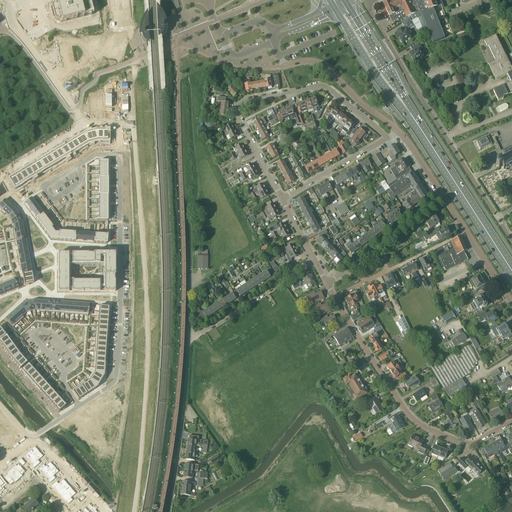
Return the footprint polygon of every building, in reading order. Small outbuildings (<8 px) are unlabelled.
[(60,0),(55,1),(51,7),(54,19),(61,22),(93,14),(89,0),(60,0)] [(388,0),(387,0),(383,2),(389,16),(395,14),(398,21),(411,16),(413,20),(412,21),(411,21),(415,27),(419,33),(427,30),(417,6),(415,0),(410,0),(410,1),(409,0),(388,0),(389,0),(388,0)] [(415,0),(417,6),(427,30),(432,44),(444,39),(433,9),(437,7),(434,0),(415,0)] [(161,7),(157,3),(159,38),(161,37),(162,36),(163,35),(164,33),(165,31),(165,30),(166,28),(167,28),(168,28),(168,26),(168,23),(168,21),(167,20),(166,17),(165,14),(163,11),(161,7)] [(140,32),(140,35),(143,35),(144,36),(144,37),(144,39),(146,41),(147,42),(149,43),(151,44),(148,10),(147,11),(145,14),(143,18),(142,20),(142,23),(141,24),(141,26),(141,27),(140,29),(140,31),(140,32)] [(404,27),(396,33),(398,36),(400,40),(401,42),(402,42),(402,43),(407,40),(408,40),(411,39),(410,37),(411,37),(407,31),(415,27),(411,21),(409,18),(401,23),(404,27)] [(492,37),(484,41),(487,46),(488,46),(495,61),(488,64),(496,80),(507,75),(511,82),(499,88),(493,91),(498,100),(498,101),(504,99),(503,97),(511,92),(511,68),(510,65),(511,64),(511,59),(509,54),(506,56),(499,42),(496,36),(496,35),(492,37)] [(416,41),(409,46),(412,51),(410,52),(411,55),(410,55),(413,59),(412,60),(413,61),(414,61),(415,62),(420,59),(421,59),(422,58),(422,57),(423,56),(420,51),(423,49),(421,45),(419,46),(416,41)] [(126,94),(100,95),(101,116),(135,114),(132,67),(110,68),(111,81),(126,80),(126,94)] [(228,88),(228,87),(230,89),(228,91),(234,97),(238,93),(231,85),(232,84),(230,82),(226,86),(228,88)] [(374,100),(369,93),(366,95),(370,102),(374,100)] [(221,101),(222,101),(221,108),(228,110),(229,103),(225,102),(225,99),(221,98),(221,101)] [(318,106),(317,102),(318,101),(318,100),(318,99),(317,99),(316,99),(315,99),(315,98),(309,100),(312,108),(318,106)] [(307,111),(312,108),(309,100),(304,103),(307,111)] [(299,107),(297,108),(298,111),(299,113),(300,113),(307,111),(304,103),(298,105),(299,107)] [(505,104),(504,104),(498,107),(497,108),(496,109),(496,111),(497,112),(498,113),(499,113),(501,113),(506,110),(507,109),(508,108),(508,106),(507,105),(506,104),(505,104)] [(286,109),(285,110),(288,118),(289,121),(289,122),(290,124),(291,126),(297,124),(300,123),(299,120),(298,117),(297,114),(294,115),(291,107),(290,108),(290,107),(289,107),(286,108),(286,109)] [(228,110),(221,108),(219,119),(222,119),(223,116),(227,116),(228,110)] [(330,108),(324,115),(332,122),(340,113),(340,112),(340,111),(338,110),(337,110),(335,109),(333,111),(330,108)] [(280,114),(277,116),(280,124),(281,123),(282,121),(282,120),(284,119),(288,118),(285,110),(279,112),(280,114)] [(323,110),(314,114),(315,114),(317,120),(319,119),(323,110)] [(340,113),(332,122),(337,126),(339,123),(344,116),(340,113)] [(339,123),(344,127),(349,120),(344,116),(339,123)] [(256,129),(263,125),(260,120),(253,123),(256,129)] [(344,127),(342,130),(346,133),(346,134),(349,137),(351,134),(354,130),(351,128),(354,124),(349,120),(344,127)] [(307,125),(304,126),(306,132),(316,128),(314,122),(309,124),(307,125)] [(225,133),(226,135),(234,130),(231,124),(225,128),(227,132),(225,133)] [(256,129),(259,135),(266,131),(263,125),(256,129)] [(355,129),(354,130),(351,134),(354,136),(359,140),(365,133),(360,129),(358,131),(355,129)] [(234,130),(226,135),(226,136),(229,135),(231,139),(237,136),(234,130)] [(331,133),(329,135),(334,139),(336,137),(337,136),(338,134),(334,130),(331,133)] [(266,131),(259,135),(262,140),(269,137),(266,131)] [(90,132),(84,134),(88,143),(93,142),(90,132)] [(280,140),(287,137),(285,133),(280,135),(278,132),(276,133),(280,140)] [(488,136),(476,142),(480,150),(492,145),(494,143),(500,155),(503,153),(504,157),(499,159),(500,161),(496,163),(497,166),(499,168),(503,166),(504,168),(505,168),(506,169),(509,168),(509,166),(511,171),(511,170),(511,146),(502,152),(503,153),(500,154),(495,144),(497,143),(495,138),(498,136),(497,132),(493,134),(488,136)] [(84,134),(79,137),(84,146),(84,145),(88,143),(84,134)] [(359,140),(354,136),(351,134),(349,137),(348,138),(350,142),(353,148),(359,145),(358,143),(359,140)] [(75,140),(74,140),(80,150),(85,147),(84,145),(84,146),(79,137),(75,140)] [(70,142),(70,143),(76,153),(81,150),(80,150),(74,140),(70,142)] [(305,144),(290,140),(296,150),(305,144)] [(66,145),(65,145),(65,146),(71,156),(76,153),(70,143),(66,145)] [(236,153),(236,155),(245,150),(242,144),(235,148),(238,152),(236,153)] [(269,153),(276,150),(273,144),(266,147),(269,153)] [(400,153),(397,149),(395,145),(389,148),(388,148),(379,154),(372,158),(378,168),(385,163),(383,160),(389,157),(392,161),(396,159),(395,157),(400,153)] [(65,146),(60,149),(65,157),(66,159),(71,156),(65,146)] [(60,149),(55,152),(60,160),(65,157),(60,149)] [(245,150),(236,155),(237,156),(239,154),(242,159),(248,156),(245,150)] [(279,156),(276,150),(269,153),(272,159),(279,156)] [(336,150),(331,153),(334,159),(339,156),(336,150)] [(55,152),(50,155),(55,163),(54,163),(56,165),(61,162),(60,160),(55,152)] [(329,162),(334,159),(331,153),(326,156),(329,162)] [(50,155),(45,158),(50,166),(54,163),(55,163),(50,155)] [(326,156),(321,159),(324,164),(329,162),(326,156)] [(45,158),(39,161),(45,170),(50,167),(50,166),(45,158)] [(319,167),(324,164),(321,159),(315,161),(319,167)] [(395,166),(390,170),(394,176),(396,179),(397,180),(402,176),(405,174),(411,170),(409,168),(409,167),(407,164),(406,162),(404,159),(394,165),(395,166)] [(277,163),(280,169),(286,165),(283,160),(277,163)] [(366,174),(373,169),(368,160),(360,164),(366,174)] [(39,161),(34,164),(40,174),(45,170),(39,161)] [(315,161),(310,164),(314,170),(319,167),(315,161)] [(34,165),(29,167),(35,177),(35,176),(40,174),(34,164),(34,165)] [(246,173),(247,174),(255,170),(252,164),(246,167),(248,172),(246,173)] [(309,173),(314,170),(310,164),(305,167),(309,173)] [(289,171),(286,165),(280,169),(282,174),(289,171)] [(29,168),(25,170),(30,180),(31,181),(36,177),(35,176),(35,177),(29,167),(29,168)] [(355,167),(350,170),(355,179),(358,178),(356,175),(359,173),(355,167)] [(24,171),(20,173),(26,183),(30,180),(25,170),(24,170),(24,171)] [(255,170),(247,174),(247,175),(249,174),(252,179),(258,176),(255,170)] [(355,179),(350,170),(345,173),(350,182),(353,181),(351,178),(353,176),(355,179)] [(387,185),(390,189),(395,197),(395,196),(410,186),(413,190),(414,188),(420,184),(418,180),(417,179),(413,173),(412,173),(411,170),(405,174),(402,176),(397,180),(396,180),(387,185)] [(282,174),(285,179),(291,176),(289,171),(282,174)] [(19,174),(15,176),(21,186),(26,183),(20,173),(19,173),(19,174)] [(350,182),(345,173),(339,176),(343,182),(344,185),(347,183),(346,181),(348,179),(350,182)] [(14,177),(10,179),(12,183),(11,184),(13,187),(14,187),(16,190),(21,186),(15,176),(14,176),(14,177)] [(294,181),(291,176),(285,179),(288,185),(294,181)] [(335,181),(333,183),(337,190),(340,188),(338,185),(343,182),(339,176),(334,179),(335,181)] [(328,182),(322,186),(327,193),(333,190),(328,182)] [(248,195),(247,195),(249,199),(250,198),(252,197),(255,195),(256,195),(257,194),(266,190),(263,184),(256,187),(257,188),(253,190),(254,192),(251,194),(250,194),(248,195)] [(428,196),(420,184),(414,188),(416,191),(408,195),(411,198),(403,204),(409,211),(422,200),(428,196)] [(321,197),(327,193),(322,186),(317,189),(321,197)] [(396,199),(395,196),(395,197),(390,189),(387,191),(393,201),(396,199)] [(257,194),(258,195),(260,194),(262,199),(269,195),(266,190),(257,194)] [(297,201),(299,206),(306,203),(303,197),(297,201)] [(31,198),(24,203),(26,205),(27,207),(34,202),(31,198)] [(5,200),(0,204),(0,208),(1,210),(2,210),(8,203),(5,200)] [(34,202),(27,207),(29,210),(29,209),(30,211),(37,206),(34,202)] [(1,210),(0,211),(4,215),(5,214),(5,213),(12,206),(8,203),(2,210),(1,210)] [(299,206),(302,212),(309,208),(306,203),(299,206)] [(349,212),(348,210),(344,203),(336,208),(341,217),(349,212)] [(273,204),(263,209),(264,212),(261,214),(263,217),(276,210),(273,204)] [(12,206),(5,213),(5,214),(9,217),(16,211),(12,206)] [(37,206),(30,211),(31,213),(33,215),(40,210),(37,206)] [(302,212),(305,217),(312,213),(309,208),(302,212)] [(394,208),(390,210),(397,220),(402,217),(400,214),(401,213),(398,209),(396,211),(394,208)] [(40,210),(33,215),(34,217),(36,219),(43,214),(40,210)] [(262,221),(264,219),(267,218),(269,221),(279,215),(276,210),(263,217),(260,218),(262,221)] [(397,220),(390,210),(388,212),(389,214),(390,215),(386,218),(390,222),(391,221),(393,224),(397,220)] [(16,211),(9,217),(11,221),(19,216),(16,211)] [(305,217),(308,222),(314,219),(312,213),(305,217)] [(43,214),(36,219),(38,222),(45,217),(43,214)] [(351,228),(348,230),(349,231),(360,223),(354,214),(349,218),(354,225),(351,227),(351,228)] [(19,216),(11,221),(13,225),(22,222),(19,216)] [(430,221),(426,223),(430,229),(435,226),(436,227),(437,227),(438,226),(439,225),(440,224),(439,222),(435,216),(429,220),(430,221)] [(45,217),(38,222),(41,226),(48,220),(45,217)] [(308,222),(311,228),(317,224),(314,219),(308,222)] [(48,220),(41,226),(43,229),(50,224),(48,220)] [(378,222),(375,224),(382,232),(387,228),(381,220),(378,222)] [(22,222),(13,225),(14,230),(23,228),(22,222)] [(374,228),(372,230),(377,236),(382,232),(375,224),(375,223),(372,225),(374,228)] [(50,224),(43,229),(46,232),(53,227),(50,224)] [(277,233),(278,234),(287,229),(284,224),(277,227),(280,232),(277,233)] [(320,229),(317,224),(311,228),(314,233),(320,229)] [(53,227),(46,232),(50,238),(51,237),(52,237),(53,238),(53,239),(58,240),(59,231),(55,226),(53,227)] [(334,226),(330,229),(332,233),(334,236),(338,233),(334,226)] [(437,229),(430,233),(432,236),(434,235),(436,233),(438,237),(441,235),(443,239),(450,234),(447,228),(445,230),(444,229),(439,232),(437,229)] [(287,229),(278,234),(279,235),(281,234),(283,238),(290,235),(287,229)] [(372,239),(377,236),(372,230),(367,233),(365,231),(372,239)] [(420,239),(425,236),(421,230),(416,233),(420,239)] [(320,238),(316,241),(320,246),(326,241),(328,239),(329,238),(326,234),(328,233),(326,231),(325,232),(324,231),(318,234),(320,238)] [(365,235),(362,237),(367,243),(372,239),(365,231),(363,233),(365,235)] [(436,249),(433,251),(442,269),(445,268),(446,270),(464,262),(463,260),(467,258),(464,252),(467,251),(460,236),(449,242),(449,243),(436,249)] [(362,247),(367,243),(362,237),(357,241),(362,247)] [(355,238),(350,242),(357,251),(362,247),(357,241),(355,238)] [(328,239),(326,241),(320,246),(325,251),(332,244),(333,243),(328,239)] [(332,244),(325,251),(329,255),(334,250),(332,248),(336,244),(334,242),(333,243),(332,244)] [(350,242),(345,246),(347,249),(351,254),(357,251),(350,242)] [(285,248),(288,254),(295,250),(292,245),(285,248)] [(288,254),(286,255),(289,262),(292,261),(291,259),(298,256),(295,250),(288,254)] [(334,250),(329,255),(333,260),(339,255),(334,250)] [(343,260),(341,258),(343,256),(343,257),(346,255),(345,253),(344,251),(341,253),(339,255),(333,260),(337,265),(343,260)] [(68,292),(68,269),(68,265),(68,253),(58,253),(58,265),(58,269),(58,292),(68,292)] [(115,292),(115,253),(72,253),(72,264),(99,264),(99,257),(107,257),(107,264),(104,264),(104,292),(115,292)] [(208,269),(208,256),(198,256),(198,269),(208,269)] [(425,271),(431,268),(426,257),(419,261),(425,271)] [(415,263),(408,266),(414,277),(416,281),(419,279),(417,276),(415,272),(418,270),(415,263)] [(402,271),(399,273),(401,277),(404,275),(405,277),(406,278),(407,279),(408,280),(410,279),(410,278),(410,277),(409,275),(410,274),(412,278),(414,277),(408,266),(401,270),(402,271)] [(270,269),(262,274),(265,281),(271,277),(270,276),(273,274),(270,269)] [(390,280),(386,283),(389,288),(390,292),(401,287),(399,283),(394,273),(388,276),(390,280)] [(265,281),(262,274),(256,278),(260,284),(265,281)] [(309,289),(316,285),(312,278),(313,277),(311,274),(303,279),(309,289)] [(472,280),(468,282),(471,287),(473,285),(474,287),(475,286),(477,289),(478,292),(482,290),(486,287),(485,285),(479,275),(471,280),(472,280)] [(14,278),(9,280),(13,290),(18,289),(14,278)] [(260,284),(256,278),(251,281),(255,287),(260,284)] [(425,289),(430,286),(429,284),(426,278),(421,281),(425,289)] [(9,280),(4,282),(9,292),(13,290),(9,280)] [(103,281),(72,281),(72,292),(103,292),(103,281)] [(244,281),(239,284),(242,287),(245,293),(250,290),(246,284),(244,281)] [(255,287),(251,281),(246,284),(250,290),(255,287)] [(298,281),(295,283),(292,285),(295,290),(298,288),(301,287),(298,281)] [(4,282),(0,283),(0,284),(4,294),(9,292),(4,282)] [(377,284),(373,286),(378,296),(384,293),(380,285),(378,286),(377,284)] [(239,285),(235,288),(237,290),(236,291),(240,297),(245,293),(242,287),(241,288),(239,285)] [(370,290),(366,292),(369,298),(370,300),(374,298),(375,301),(378,300),(379,299),(378,296),(373,286),(372,287),(371,285),(368,287),(370,290)] [(314,292),(307,296),(308,299),(307,299),(311,306),(314,304),(324,298),(321,292),(315,295),(314,292)] [(355,293),(350,296),(357,310),(359,309),(356,303),(360,302),(355,293)] [(233,294),(227,297),(231,303),(236,299),(233,294)] [(474,303),(470,305),(474,311),(481,307),(481,308),(487,305),(487,304),(486,302),(485,302),(483,298),(484,298),(482,295),(481,296),(481,295),(476,298),(476,300),(473,302),(474,303)] [(350,296),(344,299),(349,307),(352,306),(355,312),(356,314),(350,317),(353,322),(361,317),(358,312),(357,310),(350,296)] [(226,306),(231,303),(227,297),(223,300),(226,306)] [(221,309),(226,306),(223,300),(218,303),(221,309)] [(27,302),(21,305),(26,313),(30,312),(27,302)] [(216,312),(221,309),(218,303),(213,306),(216,312)] [(320,316),(330,310),(327,304),(322,307),(320,304),(314,308),(315,310),(317,310),(320,316)] [(21,305),(16,309),(22,316),(26,313),(21,305)] [(211,315),(216,312),(213,306),(208,309),(211,315)] [(16,309),(12,312),(20,321),(24,317),(22,316),(16,309)] [(202,311),(196,314),(198,317),(200,319),(200,320),(205,317),(206,318),(211,315),(208,309),(203,312),(202,311)] [(451,311),(441,318),(446,325),(456,319),(451,311)] [(487,325),(498,319),(494,311),(487,315),(485,311),(477,316),(481,322),(484,320),(487,325)] [(12,312),(9,316),(16,324),(20,321),(12,312)] [(300,313),(289,318),(292,323),(303,318),(300,313)] [(374,326),(376,329),(380,327),(381,326),(374,315),(369,318),(357,325),(363,334),(374,326)] [(9,316),(5,319),(6,321),(11,326),(13,327),(16,324),(9,316)] [(327,328),(337,322),(333,316),(328,319),(327,316),(320,320),(322,322),(323,322),(327,328)] [(404,318),(398,321),(406,337),(412,334),(404,318)] [(496,324),(490,328),(495,337),(499,335),(509,330),(506,324),(498,328),(496,324)] [(344,334),(341,336),(345,342),(353,337),(347,328),(342,332),(344,334)] [(455,339),(451,341),(455,347),(458,345),(467,340),(463,334),(460,330),(457,332),(459,336),(455,339)] [(501,337),(497,340),(499,344),(504,342),(503,340),(508,338),(509,340),(511,337),(511,336),(511,335),(509,330),(499,335),(501,337)] [(344,334),(342,332),(334,337),(340,346),(345,342),(341,336),(344,334)] [(369,338),(373,345),(378,341),(376,339),(378,337),(376,333),(369,338)] [(8,334),(0,339),(0,343),(2,345),(11,339),(9,336),(8,334)] [(11,339),(2,345),(3,348),(5,350),(14,343),(11,339)] [(378,341),(373,345),(378,352),(383,348),(385,347),(383,343),(381,345),(378,341)] [(14,343),(5,350),(6,351),(9,356),(16,349),(18,348),(17,348),(14,343)] [(449,398),(451,402),(455,400),(452,396),(467,387),(462,379),(471,373),(470,370),(475,367),(474,364),(478,362),(473,351),(469,345),(435,363),(430,366),(444,390),(449,398)] [(16,349),(9,356),(10,357),(12,360),(19,354),(16,349)] [(389,356),(393,354),(390,350),(387,352),(378,357),(381,361),(389,357),(389,356)] [(19,354),(12,360),(16,364),(23,358),(19,354)] [(23,358),(16,364),(20,369),(27,362),(29,361),(25,356),(23,358)] [(394,361),(387,366),(391,372),(398,367),(402,365),(398,359),(394,361)] [(28,364),(21,370),(25,374),(33,367),(32,365),(30,363),(28,364)] [(398,367),(391,372),(393,375),(392,376),(394,378),(395,378),(402,373),(400,369),(403,367),(402,365),(398,367)] [(33,367),(25,374),(27,376),(29,378),(38,370),(34,366),(33,367)] [(490,373),(489,374),(492,379),(501,374),(498,369),(490,373)] [(38,370),(29,378),(32,383),(40,376),(41,375),(38,370)] [(94,372),(92,376),(100,381),(104,375),(94,372)] [(367,393),(361,384),(355,374),(351,377),(350,375),(343,379),(346,384),(348,383),(352,389),(348,392),(351,397),(353,396),(356,400),(367,393)] [(40,376),(32,383),(36,386),(43,380),(40,376)] [(92,376),(90,380),(97,387),(100,381),(92,376)] [(415,387),(420,383),(415,376),(405,383),(408,389),(414,385),(415,387)] [(502,392),(511,385),(511,383),(508,377),(497,385),(502,392)] [(43,380),(36,386),(39,390),(39,391),(48,383),(46,380),(45,378),(43,380)] [(435,378),(430,381),(433,388),(435,386),(437,389),(438,389),(441,388),(435,378)] [(90,380),(86,383),(91,391),(97,387),(90,380)] [(85,381),(80,384),(87,394),(91,391),(86,383),(85,381)] [(48,383),(39,391),(43,395),(51,389),(51,388),(48,383)] [(80,384),(76,387),(83,397),(87,394),(80,384)] [(76,387),(71,390),(73,392),(78,400),(82,397),(83,397),(76,387)] [(422,389),(413,396),(417,401),(420,399),(422,402),(428,398),(426,395),(425,394),(428,392),(426,388),(423,390),(422,389)] [(51,389),(43,395),(47,399),(54,392),(51,389)] [(54,392),(47,399),(51,403),(60,395),(56,391),(54,392)] [(60,395),(51,403),(55,408),(64,399),(60,395)] [(375,414),(383,410),(377,399),(378,398),(376,396),(370,399),(372,402),(369,403),(375,414)] [(475,409),(479,407),(476,401),(474,397),(470,399),(475,409)] [(64,399),(55,408),(59,412),(62,409),(63,410),(66,407),(65,406),(66,406),(68,404),(64,399)] [(428,408),(428,409),(429,411),(430,411),(432,414),(443,407),(440,400),(439,401),(438,399),(434,401),(435,403),(428,407),(429,407),(428,408)] [(496,418),(503,414),(499,408),(489,414),(493,421),(497,419),(496,418)] [(472,412),(469,414),(470,416),(471,416),(478,428),(479,429),(482,427),(482,426),(485,424),(478,412),(476,409),(472,412)] [(450,414),(444,418),(450,428),(452,426),(452,427),(453,428),(454,428),(456,427),(456,426),(456,425),(455,424),(459,422),(457,417),(453,419),(450,414)] [(391,426),(389,427),(393,434),(397,432),(405,427),(398,416),(390,420),(391,422),(390,423),(391,426)] [(467,433),(474,429),(469,420),(470,420),(467,416),(460,420),(467,433)] [(424,442),(417,438),(418,438),(413,435),(411,439),(410,440),(408,444),(408,445),(412,448),(413,447),(419,450),(418,452),(424,455),(427,448),(422,445),(424,442)] [(506,450),(509,448),(505,442),(503,443),(501,440),(495,443),(499,449),(504,446),(506,450)] [(495,443),(489,446),(493,452),(495,455),(497,454),(499,456),(502,454),(499,449),(495,443)] [(187,453),(196,454),(196,451),(198,451),(198,449),(196,449),(197,446),(188,445),(187,453)] [(431,454),(438,457),(442,449),(435,446),(431,454)] [(495,455),(493,452),(489,446),(484,449),(486,453),(483,454),(487,461),(489,459),(489,458),(495,455)] [(448,451),(442,449),(438,457),(445,459),(448,451)] [(36,450),(27,457),(31,461),(39,454),(36,450)] [(39,454),(31,461),(35,466),(34,467),(36,469),(40,466),(38,463),(43,459),(39,454)] [(218,455),(210,460),(212,464),(220,459),(218,455)] [(478,475),(483,470),(477,464),(478,463),(471,456),(465,462),(461,458),(457,462),(464,468),(466,466),(471,470),(472,469),(478,475)] [(44,467),(39,471),(41,473),(43,472),(47,476),(55,469),(51,465),(46,469),(44,467)] [(14,469),(11,472),(18,480),(21,477),(20,476),(24,473),(19,467),(15,470),(14,469)] [(454,467),(441,476),(444,481),(458,471),(454,467)] [(55,469),(47,476),(51,481),(50,482),(52,484),(56,480),(54,478),(59,474),(55,469)] [(7,476),(4,479),(9,485),(13,482),(14,483),(18,480),(11,472),(7,475),(7,476)] [(57,484),(53,487),(55,490),(57,489),(61,493),(68,486),(64,481),(59,486),(57,484)] [(183,481),(181,494),(192,496),(195,496),(195,493),(191,493),(192,485),(196,486),(196,483),(194,483),(183,481)] [(68,486),(61,493),(65,498),(73,490),(68,486)] [(506,489),(503,491),(508,500),(511,498),(508,491),(507,492),(506,489)] [(73,490),(65,498),(69,502),(68,503),(70,506),(74,502),(72,499),(77,495),(73,490)] [(26,511),(28,511),(38,504),(33,498),(22,508),(26,511)]
